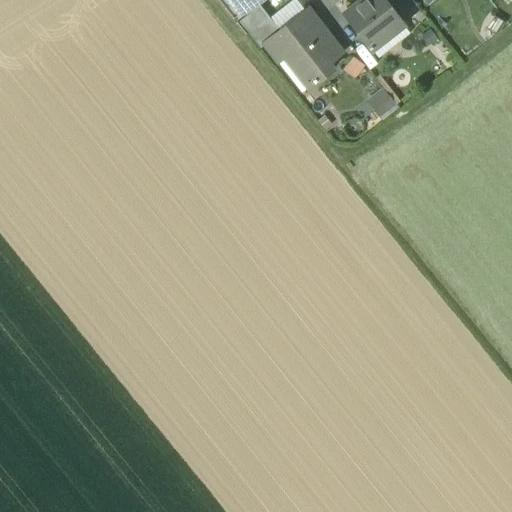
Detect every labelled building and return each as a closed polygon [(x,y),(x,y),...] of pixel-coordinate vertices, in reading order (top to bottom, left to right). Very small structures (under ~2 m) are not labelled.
[(233,0),(242,12),(257,0),(233,0)] [(402,24),(383,0),(360,0),(344,13),(368,44),(366,45),(368,48),(370,47),(371,48),(402,24)] [(260,4),(239,20),(248,31),(268,15),(260,4)] [(342,52),(307,8),(280,30),(264,42),(265,44),(278,60),(289,52),(313,82),(331,68),(327,63),(342,52)] [(268,15),(248,31),(261,47),(265,44),(264,42),(280,30),(268,15)] [(383,87),(367,99),(381,116),(396,104),(383,87)]
